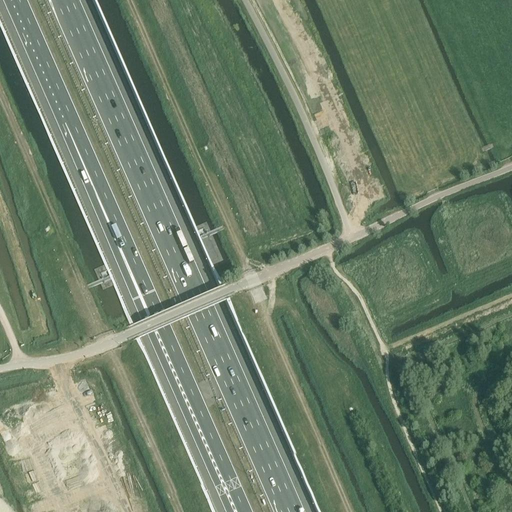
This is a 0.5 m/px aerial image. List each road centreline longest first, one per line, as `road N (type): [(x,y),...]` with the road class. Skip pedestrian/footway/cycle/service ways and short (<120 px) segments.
road 1 (motorway): [(287,511),(68,0)]
road 2 (unclassified): [(0,369),(90,351),(511,167)]
road 3 (motorway): [(68,116),(244,511)]
road 4 (motorway): [(68,116),(135,299),(228,511)]
road 5 (track): [(127,0),(252,281)]
road 6 (track): [(105,345),(0,96)]
road 7 (unknown): [(336,197),(338,183),(254,0)]
road 8 (unknown): [(405,364),(387,349),(355,283),(335,272),(325,250)]
road 9 (motorway): [(19,0),(68,116)]
